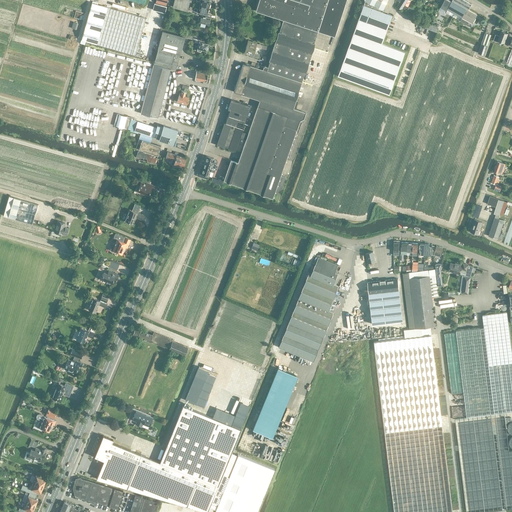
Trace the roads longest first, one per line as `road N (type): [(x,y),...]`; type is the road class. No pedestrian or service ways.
road 1 (primary): [(47,511),(182,190)]
road 2 (unclassified): [(511,269),(434,241),(392,236),(354,244),(182,190)]
road 3 (primary): [(182,190),(216,87),(223,0)]
